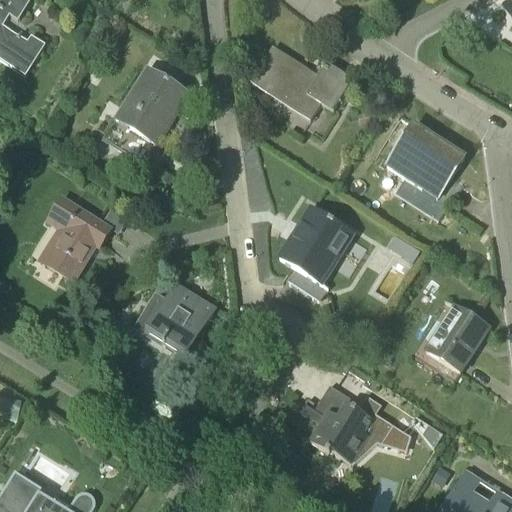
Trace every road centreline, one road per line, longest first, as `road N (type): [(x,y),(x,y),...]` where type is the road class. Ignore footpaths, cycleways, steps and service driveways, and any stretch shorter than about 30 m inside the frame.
road 1 (residential): [(284,366),(247,295),(216,0)]
road 2 (residential): [(511,297),(501,140)]
road 3 (residential): [(501,140),(377,56)]
